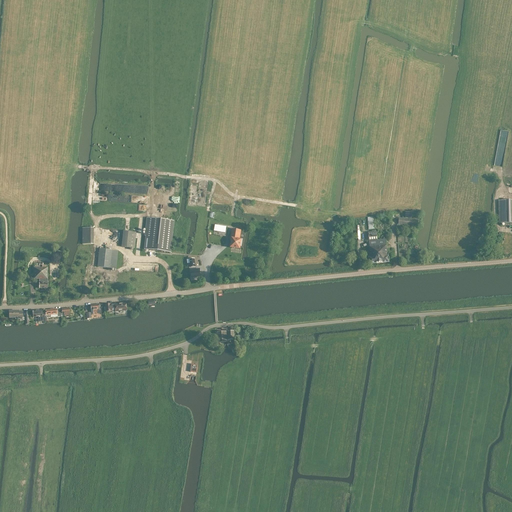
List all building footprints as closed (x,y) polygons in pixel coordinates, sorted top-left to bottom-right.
[(511,197),(498,198),(498,221),(511,220),(511,197)] [(147,216),(143,247),(169,250),(173,219),(147,216)] [(417,218),(398,216),(397,223),(417,225),(417,218)] [(82,226),(82,243),(93,243),(93,226),(82,226)] [(122,245),(134,246),(135,231),(124,229),(122,245)] [(239,247),(239,244),(241,244),(242,237),(238,237),(240,230),(232,229),(230,237),(231,237),(230,245),(239,247)] [(367,231),(368,239),(369,255),(368,255),(369,262),(388,260),(388,254),(387,254),(385,238),(377,238),(376,230),(367,231)] [(117,249),(108,248),(99,247),(97,265),(115,267),(117,249)] [(38,277),(38,286),(47,286),(47,277),(46,277),(46,266),(33,266),(33,277),(38,277)] [(200,275),(199,267),(194,268),(194,270),(190,271),(191,276),(200,275)] [(114,311),(126,309),(125,301),(114,302),(114,303),(110,303),(104,303),(105,311),(114,310),(114,311)] [(91,313),(100,311),(100,308),(98,308),(98,302),(90,303),(91,313)] [(61,308),(60,308),(60,312),(63,312),(63,314),(69,314),(69,306),(61,307),(61,308)] [(46,320),(46,316),(50,315),(50,313),(57,312),(57,315),(60,315),(60,312),(60,308),(56,308),(56,307),(49,307),(49,308),(45,308),(45,309),(43,309),(44,316),(44,320),(46,320)] [(41,309),(41,308),(32,308),(32,315),(38,315),(39,320),(43,319),(43,309),(41,309)] [(22,317),(22,311),(18,311),(18,309),(8,309),(8,316),(17,316),(17,317),(22,317)] [(227,339),(234,338),(234,329),(226,330),(226,340),(227,340),(227,339)] [(217,341),(226,340),(226,330),(216,331),(217,341)]
